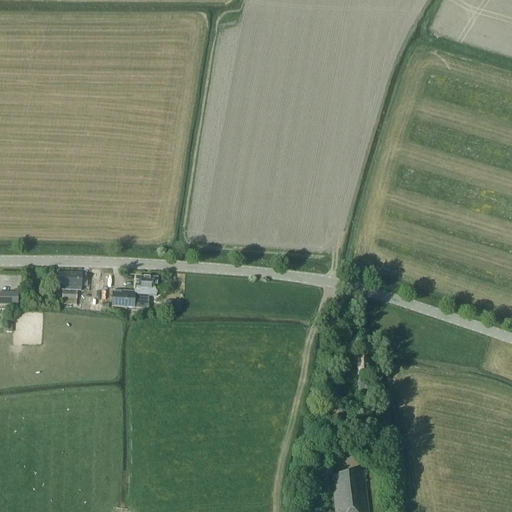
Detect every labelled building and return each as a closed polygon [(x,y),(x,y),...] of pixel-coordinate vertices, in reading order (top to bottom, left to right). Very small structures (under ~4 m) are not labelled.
[(62,299),(69,299),(70,273),(59,273),(58,290),(62,291),(62,299)] [(70,273),(69,299),(77,300),(77,291),(81,291),(81,274),(70,273)] [(112,307),(142,309),(143,296),(156,297),(157,279),(136,277),(135,292),(113,291),(112,307)] [(0,303),(18,303),(18,292),(0,292),(0,303)] [(368,389),(367,359),(358,360),(360,389),(368,389)] [(331,475),(335,511),(366,511),(363,472),(331,475)]
